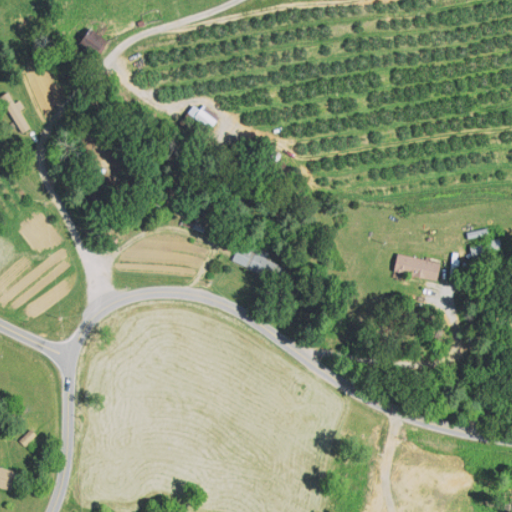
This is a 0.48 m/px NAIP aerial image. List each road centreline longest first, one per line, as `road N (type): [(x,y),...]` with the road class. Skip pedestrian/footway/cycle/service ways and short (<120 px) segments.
road 1 (residential): [(63,356),(103,303),(194,291),(378,403),(441,426),(511,437)]
road 2 (tertiary): [(48,511),(64,432),(63,356)]
